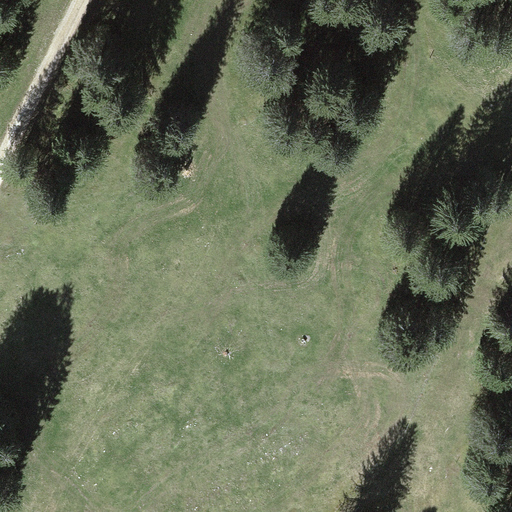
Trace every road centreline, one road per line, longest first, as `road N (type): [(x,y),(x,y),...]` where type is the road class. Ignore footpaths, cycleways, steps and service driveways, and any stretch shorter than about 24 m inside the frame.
road 1 (track): [(417,0),(0,372)]
road 2 (track): [(0,173),(76,0)]
